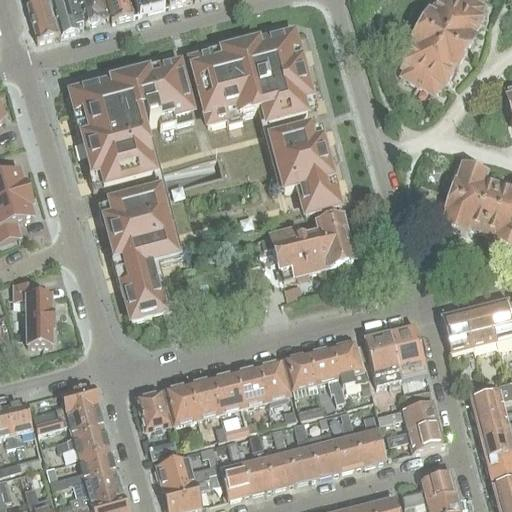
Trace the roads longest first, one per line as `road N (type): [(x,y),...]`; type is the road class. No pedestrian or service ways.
road 1 (residential): [(107,373),(422,304)]
road 2 (residential): [(21,68),(269,0)]
road 3 (residential): [(70,246),(21,68)]
road 4 (residential): [(463,472),(422,304)]
road 5 (residential): [(422,304),(372,143)]
road 6 (residential): [(304,511),(463,472)]
road 7 (residential): [(372,143),(335,0)]
road 8 (residential): [(149,511),(107,373)]
road 9 (residential): [(107,373),(70,246)]
